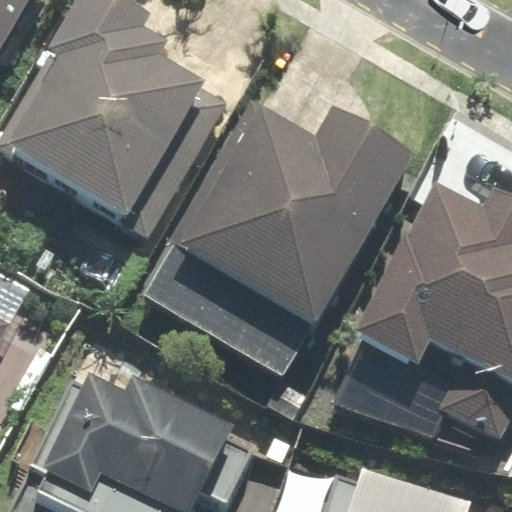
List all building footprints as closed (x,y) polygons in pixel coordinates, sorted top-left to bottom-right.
[(0,0),(0,84),(44,0),(0,0)] [(166,27),(117,0),(94,0),(6,157),(159,242),(233,110),(215,100),(220,91),(173,65),(180,53),(159,41),(166,27)] [(296,389),(424,164),(344,119),(329,146),(261,108),(148,306),(296,389)] [(492,216),(445,193),(368,343),(432,375),(445,350),(511,383),(511,200),(503,195),(492,216)] [(0,363),(21,320),(0,309),(0,363)] [(75,376),(8,511),(208,511),(215,499),(234,508),(266,444),(143,385),(133,404),(75,376)] [(483,511),(345,468),(330,511),(483,511)]
